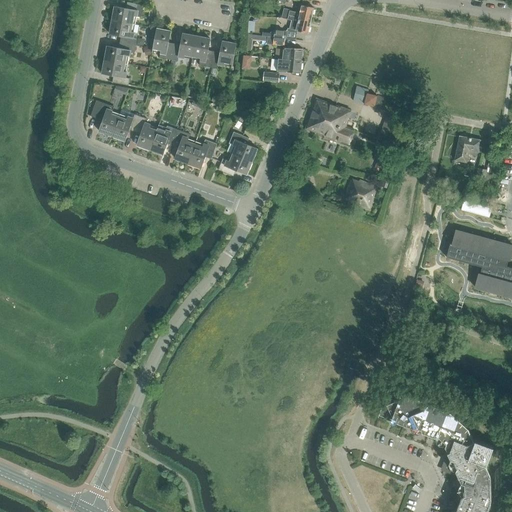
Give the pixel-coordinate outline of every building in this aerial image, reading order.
[(115,6),(112,20),(135,24),(137,11),(142,12),(143,5),(127,2),(126,8),(115,6)] [(284,8),(282,13),(311,20),(314,8),(302,5),(300,13),(296,12),(289,11),(290,10),(284,8)] [(307,33),(311,20),(282,13),(281,18),(290,20),(288,28),(286,31),(274,30),(274,38),(285,39),(296,40),(297,30),(307,33)] [(120,36),(119,42),(136,45),(137,39),(132,38),(135,24),(112,20),(109,34),(120,36)] [(159,58),(171,60),(174,44),(168,42),(170,31),(156,28),(152,51),(160,53),(159,58)] [(178,56),(192,59),(196,36),(182,33),(180,45),(174,44),(171,60),(177,61),(178,56)] [(204,66),(211,67),(214,51),(208,50),(210,39),(196,36),(192,59),(205,62),(204,66)] [(285,39),(274,38),(273,45),(284,46),(285,39)] [(214,51),(211,67),(217,69),(218,64),(231,67),(236,44),(222,41),(220,52),(214,51)] [(107,46),(104,60),(127,64),(129,56),(133,57),(136,45),(119,42),(118,48),(107,46)] [(287,55),(286,60),(301,61),(302,49),(288,47),(288,48),(281,47),(281,48),(279,48),(279,51),(281,52),(280,54),(287,55)] [(301,61),(286,60),(279,59),(278,71),(300,73),(301,61)] [(127,64),(104,60),(102,74),(113,76),(112,82),(128,85),(129,78),(125,77),(127,64)] [(279,74),(264,72),(263,80),(278,81),(279,74)] [(341,142),(350,145),(351,142),(352,142),(354,133),(355,130),(347,127),(350,119),(348,119),(351,111),(317,99),(306,129),(324,135),(326,139),(338,143),(341,142)] [(98,131),(112,136),(120,114),(112,111),(114,107),(96,100),(90,116),(102,120),(98,131)] [(129,130),(134,132),(140,116),(134,114),(132,118),(120,114),(112,136),(125,140),(129,130)] [(146,118),(140,116),(134,132),(140,134),(136,144),(150,149),(158,127),(145,123),(146,118)] [(257,131),(260,125),(249,121),(246,126),(257,131)] [(167,143),(173,145),(178,130),(167,126),(165,130),(158,127),(150,149),(163,154),(167,143)] [(174,158),(188,163),(195,142),(188,139),(190,134),(178,130),(173,145),(178,147),(174,158)] [(252,161),(257,148),(246,144),(249,138),(233,132),(229,143),(233,145),(230,152),(252,161)] [(454,160),(466,162),(469,150),(479,152),(481,140),(459,136),(454,160)] [(195,142),(188,163),(201,168),(205,157),(211,159),(217,144),(205,139),(203,144),(195,142)] [(252,161),(230,152),(227,160),(223,158),(218,170),(233,176),(236,170),(246,174),(252,161)] [(486,170),(478,169),(475,185),(483,187),(486,170)] [(360,180),(360,181),(352,179),(352,180),(351,180),(344,197),(346,198),(346,199),(352,201),(352,202),(370,209),(378,186),(360,180)] [(450,243),(446,257),(482,267),(480,273),(479,273),(475,287),(511,297),(511,267),(511,268),(507,266),(508,260),(510,260),(511,252),(511,245),(456,230),(452,244),(450,243)] [(486,511),(491,500),(491,477),(485,465),(487,464),(494,446),(476,439),(474,440),(469,428),(452,412),(425,402),(424,401),(405,393),(403,394),(401,393),(389,389),(379,416),(386,418),(388,417),(389,417),(396,420),(398,423),(410,428),(413,426),(421,429),(422,432),(435,437),(438,436),(446,443),(445,446),(450,458),(449,462),(445,471),(459,477),(461,483),(464,484),(465,495),(462,496),(457,509),(458,511),(486,511)]
